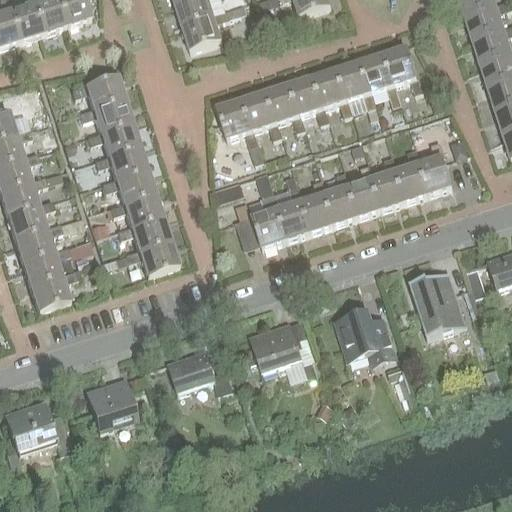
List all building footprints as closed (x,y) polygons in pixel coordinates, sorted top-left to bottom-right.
[(21,0),(25,12),(11,16),(8,17),(19,49),(42,42),(31,10),(34,9),(31,0),(21,0)] [(42,42),(65,34),(55,2),(58,1),(58,0),(48,0),(49,4),(34,9),(31,10),(42,42)] [(61,0),(58,1),(55,2),(65,34),(90,26),(82,0),(61,0)] [(170,0),(174,12),(205,2),(204,0),(170,0)] [(221,0),(204,0),(205,2),(174,12),(182,36),(214,26),(213,23),(209,8),(223,4),(221,0)] [(292,0),(291,0),(290,0),(285,0),(276,3),(279,11),(293,7),(298,25),(330,14),(325,0),(292,0)] [(496,16),(495,13),(490,0),(462,0),(457,2),(464,26),(496,16)] [(0,11),(3,20),(0,20),(0,55),(19,49),(8,17),(11,16),(7,4),(0,6),(0,11)] [(256,10),(258,18),(276,12),(273,4),(256,10)] [(503,39),(503,36),(498,22),(511,18),(508,9),(495,13),(496,16),(464,26),(472,49),(503,39)] [(238,15),(227,18),(230,27),(241,23),(238,15)] [(227,18),(213,23),(214,26),(182,36),(190,60),(222,49),(216,32),(230,27),(227,18)] [(511,65),(511,62),(505,46),(511,43),(511,33),(503,36),(503,39),(472,49),(480,75),(511,65)] [(393,93),(395,92),(410,88),(414,102),(423,99),(418,85),(416,86),(406,55),(383,62),(393,93)] [(383,62),(359,70),(369,101),(371,100),(386,96),(390,110),(400,107),(395,92),(393,93),(383,62)] [(511,90),(511,62),(511,65),(480,75),(488,98),(511,90)] [(359,70),(335,77),(345,109),(348,108),(362,103),(367,118),(367,117),(375,115),(376,115),(371,100),(369,101),(359,70)] [(335,77),(312,85),(322,117),(324,116),(339,111),(343,125),(352,122),(348,108),(345,109),(335,77)] [(87,101),(92,117),(93,119),(125,109),(117,85),(86,95),(86,92),(71,97),(74,106),(87,101)] [(312,85),(288,93),(298,125),(300,124),(315,119),(319,132),(328,129),(324,116),(322,117),(312,85)] [(511,90),(488,98),(495,122),(511,116),(511,90)] [(288,93),(264,100),(274,132),(276,132),(291,127),(296,141),(305,138),(300,124),(298,125),(288,93)] [(251,140),(253,139),(268,134),(272,149),(281,146),(276,132),(274,132),(264,100),(241,108),(251,140)] [(444,115),(438,100),(430,102),(436,118),(444,115)] [(251,140),(241,108),(216,116),(226,148),(244,142),(254,172),(263,169),(253,139),(251,140)] [(94,125),(99,140),(100,143),(133,133),(125,109),(93,119),(92,117),(79,121),(81,129),(94,125)] [(0,122),(0,149),(16,144),(15,142),(10,127),(24,123),(21,113),(7,118),(7,120),(0,122)] [(375,115),(367,117),(370,127),(378,125),(375,115)] [(511,116),(495,122),(503,145),(511,141),(511,116)] [(102,149),(106,163),(108,167),(141,156),(133,133),(100,143),(99,140),(86,145),(89,153),(102,149)] [(29,138),(15,142),(16,144),(0,149),(0,175),(24,168),(23,165),(19,151),(32,147),(29,138)] [(511,141),(503,145),(510,168),(511,167),(511,141)] [(451,152),(456,166),(467,163),(461,148),(451,152)] [(64,153),(66,160),(74,158),(72,150),(64,153)] [(434,166),(420,170),(417,171),(427,203),(452,196),(442,165),(444,164),(439,150),(430,152),(434,166)] [(364,162),(361,152),(351,155),(354,165),(364,162)] [(110,174),(114,187),(115,190),(148,180),(141,156),(108,167),(106,163),(93,167),(97,178),(110,174)] [(393,179),(404,211),(427,203),(417,171),(420,170),(416,157),(406,160),(411,173),(396,178),(393,179)] [(0,175),(0,202),(32,192),(31,189),(26,174),(39,170),(36,161),(23,165),(24,168),(0,175)] [(387,181),(373,185),(370,186),(380,219),(404,211),(393,179),(396,178),(392,165),(383,168),(387,181)] [(363,188),(349,193),(346,194),(357,226),(380,219),(370,186),(373,185),(369,172),(359,175),(363,188)] [(117,196),(122,212),(123,215),(156,204),(148,180),(115,190),(114,187),(101,191),(104,201),(117,196)] [(256,184),(263,205),(274,202),(267,180),(256,184)] [(340,196),(326,201),(323,202),(333,234),(357,226),(346,194),(349,193),(344,180),(335,183),(340,196)] [(44,185),(31,189),(32,192),(0,202),(0,203),(7,225),(39,215),(38,212),(33,199),(47,194),(44,185)] [(221,193),(225,207),(249,200),(245,186),(221,193)] [(316,204),(302,209),(299,210),(310,241),(333,234),(323,202),(326,201),(321,188),(312,191),(316,204)] [(299,210),(302,209),(298,195),(289,198),(293,211),(278,216),(276,217),(286,249),(310,241),(299,210)] [(276,217),(278,216),(274,203),(265,206),(269,219),(251,225),(262,257),(286,249),(276,217)] [(127,221),(131,235),(132,238),(164,228),(156,204),(123,215),(122,212),(111,216),(114,225),(127,221)] [(52,208),(38,212),(39,215),(7,225),(15,248),(47,238),(46,235),(41,221),(55,217),(52,208)] [(241,228),(251,225),(246,210),(236,213),(241,228)] [(171,251),(164,228),(132,238),(131,235),(118,239),(121,249),(134,245),(139,259),(139,262),(171,251)] [(63,231),(66,239),(73,237),(70,229),(63,231)] [(15,248),(22,272),(54,262),(53,259),(49,245),(62,241),(59,231),(46,235),(47,238),(15,248)] [(100,231),(92,233),(95,243),(103,241),(100,231)] [(70,255),(73,266),(89,260),(86,250),(70,255)] [(141,268),(147,285),(179,274),(171,251),(139,262),(139,259),(126,264),(128,272),(141,268)] [(62,285),(61,283),(57,269),(70,264),(67,254),(53,259),(54,262),(22,272),(30,295),(62,285)] [(511,260),(487,268),(497,298),(511,293),(511,260)] [(85,263),(75,267),(78,275),(87,272),(85,263)] [(116,266),(118,272),(124,271),(122,264),(116,266)] [(75,279),(61,283),(62,285),(30,295),(38,320),(70,310),(64,292),(78,288),(75,279)] [(449,280),(409,293),(409,294),(410,294),(427,345),(426,345),(426,346),(466,334),(466,332),(465,333),(448,282),(449,282),(449,280)] [(335,330),(335,331),(339,330),(344,346),(340,347),(348,370),(380,360),(384,371),(395,368),(387,343),(376,346),(367,319),(335,330)] [(289,332),(277,336),(280,343),(253,352),(251,346),(251,344),(250,345),(250,346),(251,346),(253,352),(252,352),(262,383),(301,370),(289,332)] [(205,359),(168,371),(177,402),(213,390),(217,404),(232,399),(220,362),(207,366),(205,359)] [(312,369),(303,372),(308,389),(317,386),(312,369)] [(405,406),(415,403),(408,381),(399,384),(405,406)] [(112,394),(86,403),(86,404),(87,404),(99,440),(138,427),(124,385),(111,390),(112,394)] [(415,403),(405,406),(410,421),(420,418),(415,403)] [(43,411),(4,424),(18,464),(19,464),(17,459),(54,447),(59,464),(72,459),(60,422),(48,426),(43,411)] [(341,438),(360,427),(352,413),(333,424),(341,438)] [(19,473),(15,459),(7,462),(11,475),(19,473)]
